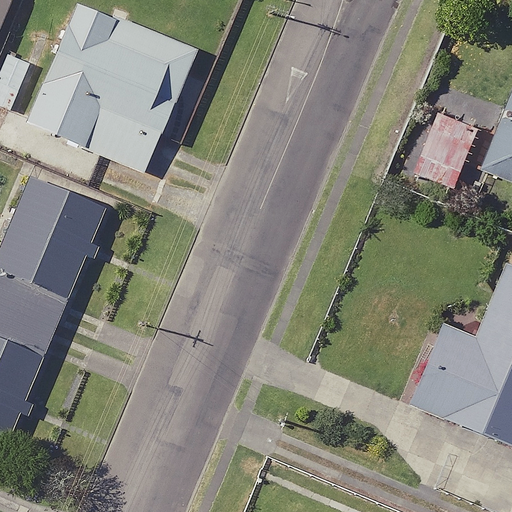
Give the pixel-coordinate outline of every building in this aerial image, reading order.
[(0,0),(0,57),(22,0),(0,0)] [(75,9),(23,134),(141,183),(193,59),(75,9)] [(511,109),(485,178),(511,189),(511,109)] [(0,315),(55,337),(103,215),(33,187),(18,226),(4,221),(0,231),(0,315)] [(511,272),(508,271),(479,346),(447,333),(415,413),(511,451),(511,272)] [(55,337),(0,315),(0,450),(9,454),(55,337)]
